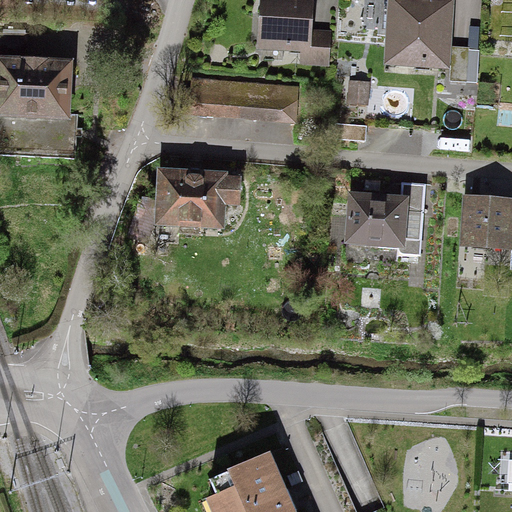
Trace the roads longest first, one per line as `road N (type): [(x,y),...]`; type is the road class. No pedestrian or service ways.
road 1 (residential): [(88,419),(212,389),(511,398)]
road 2 (residential): [(138,141),(511,172)]
road 3 (residential): [(57,394),(76,303),(138,141)]
road 4 (residential): [(138,141),(181,0)]
